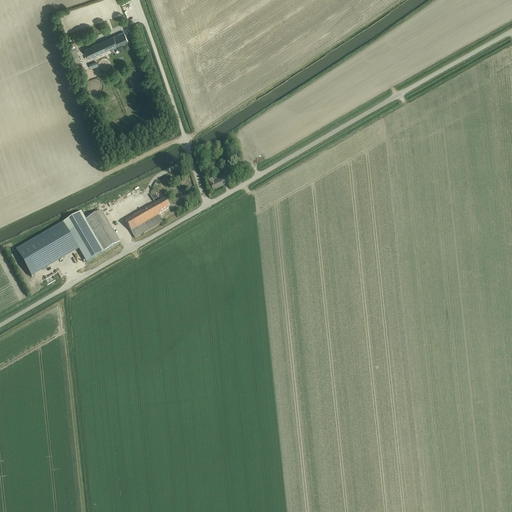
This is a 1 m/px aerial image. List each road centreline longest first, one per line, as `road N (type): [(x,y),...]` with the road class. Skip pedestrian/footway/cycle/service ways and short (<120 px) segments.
road 1 (unclassified): [(207,205),(511,31)]
road 2 (unclassified): [(0,325),(207,205)]
road 3 (unclassified): [(207,205),(137,0)]
